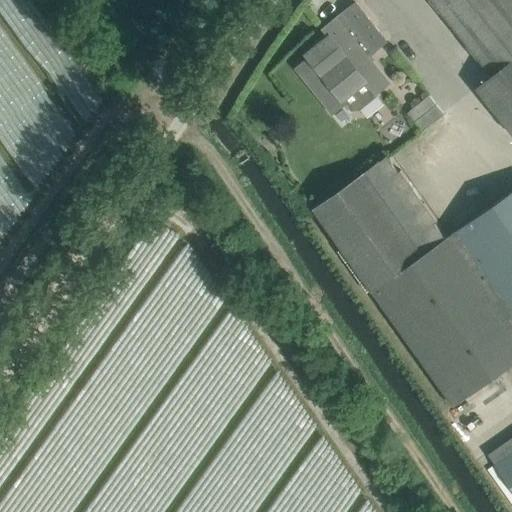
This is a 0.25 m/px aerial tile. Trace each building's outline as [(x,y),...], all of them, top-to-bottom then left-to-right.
[(511,0),(430,0),(492,76),(476,88),(511,133),(511,0)] [(309,58),(296,69),(309,84),(333,114),(346,104),(352,111),(361,110),(379,95),(377,93),(390,83),(369,56),(387,41),(356,2),(323,29),(330,37),(308,54),(307,55),(309,58)] [(423,132),(445,114),(429,95),(408,113),(423,132)] [(313,209),(372,291),(453,405),(511,363),(511,190),(446,238),(435,222),(437,220),(401,170),(399,171),(388,156),(313,209)] [(511,452),(495,464),(511,487),(511,452)]
